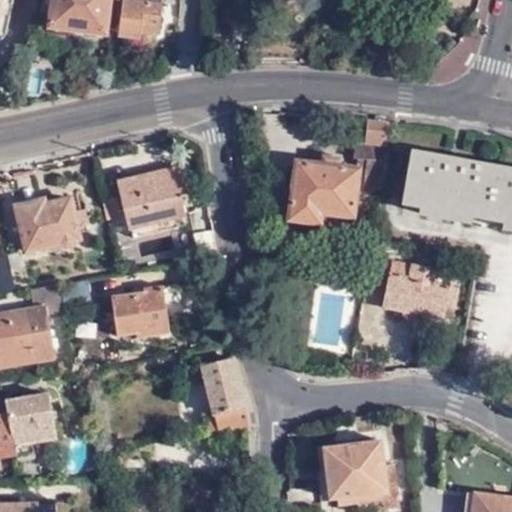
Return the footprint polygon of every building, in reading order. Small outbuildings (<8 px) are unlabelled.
[(101,35),(105,0),(50,0),(47,29),(101,35)] [(116,0),(116,1),(121,1),(117,38),(137,40),(137,35),(148,36),(153,36),(156,0),(116,0)] [(358,159),(361,160),(369,161),(367,180),(366,189),(384,191),(390,156),(393,124),(372,123),(370,143),(359,142),(358,159)] [(511,167),(417,150),(407,204),(422,208),(421,214),(473,222),(475,216),(505,221),(504,228),(511,229),(511,167)] [(359,179),(360,169),(342,167),(342,160),(329,159),(328,164),(301,161),(294,219),(322,222),(323,212),(355,216),(359,179)] [(361,160),(360,169),(359,179),(367,180),(369,161),(361,160)] [(129,225),(186,211),(182,194),(187,192),(181,163),(118,178),(129,225)] [(67,247),(78,245),(78,241),(84,239),(80,223),(90,220),(87,208),(78,210),(74,195),(49,200),(48,196),(16,203),(27,252),(64,244),(67,247)] [(104,198),(108,216),(122,214),(118,195),(104,198)] [(389,238),(379,236),(376,256),(386,259),(389,238)] [(0,291),(17,289),(10,254),(0,256),(0,291)] [(438,281),(439,267),(414,262),(414,263),(396,260),(394,272),(393,272),(387,306),(445,316),(452,284),(438,281)] [(67,310),(63,280),(33,286),(36,307),(0,313),(0,365),(0,367),(56,356),(50,313),(67,310)] [(164,284),(146,286),(145,291),(114,295),(120,332),(139,329),(140,334),(170,330),(164,284)] [(251,424),(237,355),(219,360),(216,349),(202,352),(217,410),(207,413),(212,435),(251,424)] [(31,439),(55,434),(47,389),(5,396),(15,451),(33,448),(31,439)] [(0,453),(15,451),(8,410),(0,411),(0,453)] [(327,442),(333,493),(337,492),(383,487),(385,500),(385,504),(399,503),(395,460),(385,461),(381,436),(379,436),(376,432),(362,433),(360,438),(327,442)] [(156,445),(156,471),(195,470),(195,444),(156,445)] [(16,457),(34,454),(33,448),(15,451),(16,457)] [(337,492),(337,502),(357,500),(357,503),(385,500),(383,487),(337,492)] [(511,511),(511,496),(476,491),(473,511),(511,511)] [(40,511),(40,502),(0,502),(0,511),(40,511)]
